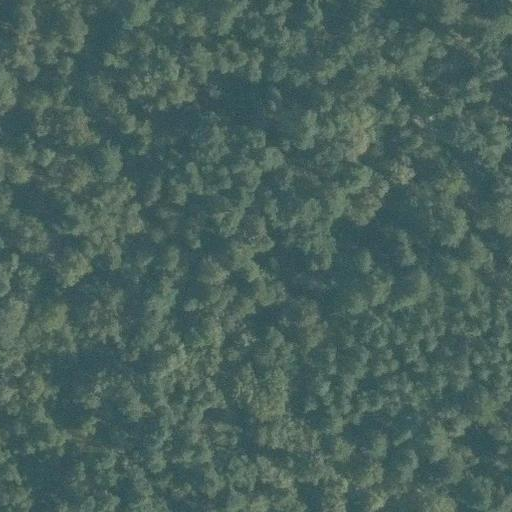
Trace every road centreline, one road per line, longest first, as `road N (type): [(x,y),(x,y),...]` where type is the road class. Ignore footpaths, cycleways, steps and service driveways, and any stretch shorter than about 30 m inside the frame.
road 1 (unknown): [(44,250),(456,511)]
road 2 (track): [(216,0),(511,168)]
road 3 (track): [(212,0),(44,250)]
